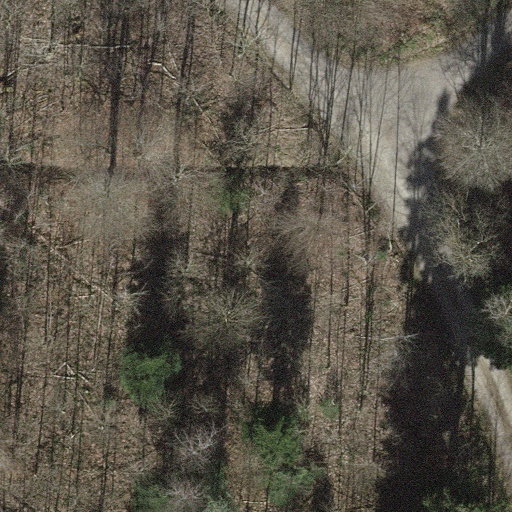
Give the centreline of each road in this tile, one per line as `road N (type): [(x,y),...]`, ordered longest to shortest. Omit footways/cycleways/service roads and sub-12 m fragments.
road 1 (track): [(249,0),(367,140),(423,234),(511,436)]
road 2 (track): [(511,28),(367,140)]
